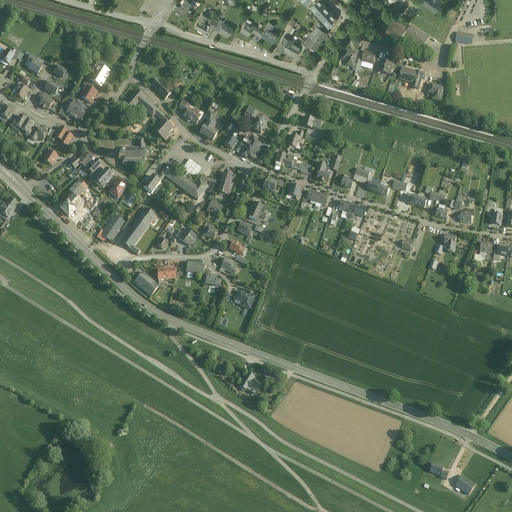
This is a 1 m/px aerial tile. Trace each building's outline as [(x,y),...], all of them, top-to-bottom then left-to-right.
[(190,2),(186,0),(184,0),(180,8),(175,5),(173,10),(182,16),(185,11),(187,13),(189,9),(190,10),(191,9),(190,8),(193,3),(190,2)] [(314,4),(310,7),(313,9),(313,11),(315,13),(316,13),(317,13),(320,17),(323,14),(324,14),(329,10),(328,9),(323,3),(319,0),(317,0),(315,2),(314,4)] [(436,0),(419,0),(419,1),(429,8),(436,13),(442,4),(439,2),(436,0)] [(229,6),(221,5),(220,12),(223,13),(224,9),(229,10),(229,6)] [(207,16),(202,14),(199,19),(194,28),(198,30),(199,29),(203,32),(207,25),(203,22),(207,16)] [(406,29),(384,14),(375,27),(379,29),(386,20),(404,32),(406,29)] [(404,32),(386,20),(379,29),(378,31),(399,45),(402,40),(406,34),(404,32)] [(263,32),(262,34),(262,35),(269,39),(269,40),(273,42),(277,35),(271,31),(274,25),(269,22),(266,28),(265,28),(263,32)] [(260,30),(251,25),(250,26),(245,23),(240,31),(248,35),(250,32),(252,29),(255,31),(254,33),(257,35),(260,30)] [(232,29),(223,24),(218,32),(223,35),(224,33),(228,35),(232,29)] [(214,28),(209,25),(206,31),(209,32),(211,33),(214,28)] [(317,26),(313,31),(315,32),(312,35),(320,41),(325,34),(320,30),(321,29),(319,28),(317,26)] [(429,38),(411,26),(406,34),(402,40),(420,52),(429,38)] [(466,35),(458,33),(456,42),(458,43),(464,44),(464,43),(469,43),(470,39),(465,38),(466,35)] [(306,41),(305,42),(309,44),(315,49),(320,41),(312,35),(310,34),(306,41)] [(284,37),(278,48),(283,51),(284,49),(286,50),(285,52),(291,42),(284,37)] [(294,45),(291,43),(292,42),(291,42),(285,52),(294,57),(300,47),(295,44),(294,45)] [(7,50),(2,59),(9,63),(13,57),(14,55),(7,50)] [(357,54),(346,51),(343,60),(349,62),(348,67),(353,68),(354,64),(357,54)] [(376,55),(365,52),(362,61),(362,62),(373,65),(376,55)] [(38,59),(31,55),(29,57),(27,60),(32,63),(29,69),(38,74),(42,67),(36,63),(38,59)] [(392,64),(381,61),(378,72),(387,75),(389,75),(392,64)] [(102,69),(97,65),(91,74),(93,75),(105,82),(110,73),(102,69)] [(66,72),(58,66),(53,73),(62,79),(66,72)] [(423,74),(415,72),(408,70),(403,68),(400,76),(401,76),(400,79),(406,81),(407,80),(415,82),(413,88),(418,90),(421,78),(423,74)] [(93,75),(89,80),(89,81),(101,88),(105,82),(93,75)] [(30,81),(24,78),(21,83),(27,87),(30,81)] [(167,89),(157,79),(151,85),(161,95),(167,89)] [(359,84),(355,83),(355,81),(353,80),(351,88),(358,90),(359,86),(359,84)] [(55,86),(49,82),(45,89),(46,90),(46,91),(50,93),(54,95),(58,88),(59,88),(55,86)] [(64,87),(57,82),(55,86),(59,88),(58,88),(62,91),(64,87)] [(444,89),(431,85),(428,93),(430,94),(433,95),(432,100),(440,102),(443,94),(444,89)] [(28,91),(20,86),(15,95),(22,100),(28,91)] [(91,90),(87,87),(86,87),(83,93),(94,99),(97,94),(91,90)] [(167,89),(161,95),(165,100),(171,94),(167,89)] [(137,91),(124,106),(131,112),(137,105),(144,97),(137,91)] [(51,98),(44,93),(41,97),(49,102),(51,98)] [(94,99),(83,93),(80,98),(84,100),(91,104),(94,99)] [(80,98),(77,95),(75,99),(78,101),(82,104),(84,100),(80,98)] [(41,97),(40,96),(37,100),(41,102),(39,105),(42,107),(42,108),(44,110),(45,109),(48,110),(52,104),(49,102),(41,97)] [(154,115),(159,110),(144,97),(137,105),(152,118),(154,115)] [(183,101),(179,108),(186,112),(190,106),(190,105),(186,103),(186,104),(183,102),(183,101)] [(76,103),(74,102),(73,102),(70,108),(84,116),(87,110),(76,103)] [(195,109),(193,112),(188,109),(190,106),(186,112),(183,117),(196,125),(198,120),(199,120),(197,119),(199,116),(198,115),(200,112),(195,109)] [(13,111),(5,107),(1,114),(0,114),(0,115),(7,120),(9,118),(9,119),(11,116),(10,115),(13,111)] [(84,116),(70,108),(67,113),(66,114),(69,115),(80,122),(84,116)] [(67,113),(62,110),(59,115),(66,120),(69,115),(66,114),(67,113)] [(159,110),(154,115),(161,121),(165,117),(165,116),(159,110)] [(213,114),(209,112),(204,119),(207,120),(209,121),(213,115),(213,114)] [(213,115),(209,121),(207,120),(208,123),(206,127),(204,126),(200,134),(213,141),(217,134),(213,132),(213,130),(216,124),(213,115)] [(17,122),(13,128),(15,126),(21,130),(27,120),(20,116),(17,122)] [(161,121),(160,123),(161,123),(159,125),(158,125),(154,129),(159,133),(157,135),(164,142),(169,136),(168,135),(173,129),(168,124),(171,121),(165,116),(165,117),(161,121)] [(314,120),(304,117),(302,127),(312,130),(312,128),(319,130),(321,123),(314,121),(314,120)] [(265,121),(260,118),(259,119),(258,118),(251,129),(261,135),(267,124),(264,122),(265,121)] [(33,124),(27,120),(21,130),(27,134),(26,136),(30,130),(33,124)] [(36,133),(33,132),(29,138),(29,139),(34,142),(37,138),(42,141),(47,134),(47,133),(39,128),(38,131),(37,133),(36,133)] [(67,132),(61,128),(58,134),(55,138),(56,138),(61,141),(66,134),(67,132)] [(321,133),(308,130),(306,135),(321,139),(322,139),(323,137),(320,136),(321,134),(321,133)] [(53,131),(49,139),(53,142),(56,138),(55,138),(58,134),(53,131)] [(233,132),(229,137),(224,146),(232,150),(236,141),(234,140),(237,134),(233,132)] [(299,132),(297,138),(291,136),(287,147),(296,150),(298,142),(300,143),(303,133),(299,132)] [(66,134),(61,141),(60,143),(66,147),(67,147),(69,143),(72,137),(66,134)] [(250,138),(246,135),(245,139),(236,152),(246,158),(248,155),(254,159),(254,158),(262,147),(250,139),(250,138)] [(76,147),(69,143),(67,147),(66,147),(64,150),(69,153),(73,150),(76,147)] [(140,146),(139,147),(138,147),(136,147),(135,147),(135,148),(135,150),(135,151),(135,152),(132,152),(132,151),(131,151),(131,152),(128,152),(128,151),(127,151),(127,152),(124,152),(123,152),(122,153),(122,154),(120,154),(118,154),(118,160),(121,160),(123,160),(123,162),(125,161),(128,161),(128,162),(129,162),(129,161),(132,161),(132,162),(133,162),(133,161),(136,161),(136,162),(140,162),(141,162),(141,161),(144,161),(144,162),(144,161),(147,159),(148,159),(149,159),(148,158),(148,154),(149,154),(148,153),(147,153),(144,152),(144,150),(144,149),(140,149),(140,147),(140,146)] [(86,151),(83,154),(84,155),(78,161),(76,159),(70,164),(74,169),(79,165),(80,166),(81,165),(82,166),(85,168),(89,164),(94,159),(86,151)] [(49,152),(44,161),(51,165),(57,156),(55,156),(49,152)] [(286,155),(279,153),(275,165),(276,166),(282,168),(283,165),(284,160),(285,160),(285,158),(286,155)] [(297,159),(289,156),(287,161),(293,162),(291,167),(291,168),(293,169),(302,171),(304,165),(301,164),(300,166),(295,164),(297,159)] [(92,166),(87,170),(88,171),(92,175),(101,166),(96,161),(92,166)] [(335,162),(333,161),(330,170),(335,171),(336,172),(339,163),(335,162)] [(85,168),(83,170),(86,173),(88,171),(87,170),(92,166),(89,164),(85,168)] [(324,166),(320,164),(318,165),(317,169),(318,171),(319,171),(317,179),(320,180),(319,181),(324,182),(324,181),(327,182),(329,174),(324,172),(325,168),(324,166)] [(313,168),(304,165),(302,171),(301,173),(310,176),(313,168)] [(82,166),(77,171),(79,174),(83,170),(85,168),(82,166)] [(174,171),(167,166),(161,174),(168,179),(174,171)] [(363,171),(357,169),(355,175),(358,176),(361,177),(363,171)] [(75,170),(71,175),(75,179),(79,174),(77,171),(75,170)] [(98,178),(95,181),(103,189),(105,186),(104,186),(112,178),(111,177),(114,174),(111,171),(109,173),(106,170),(98,178)] [(195,186),(174,171),(168,179),(169,180),(197,201),(203,193),(203,192),(208,186),(205,184),(200,180),(195,186)] [(370,173),(363,171),(361,177),(368,179),(370,173)] [(232,175),(224,172),(221,183),(220,186),(219,189),(220,189),(218,193),(229,196),(232,185),(229,184),(232,175)] [(96,176),(90,182),(92,184),(95,181),(98,178),(96,176)] [(152,176),(143,188),(151,195),(155,190),(156,189),(156,188),(160,183),(152,176)] [(368,179),(361,177),(360,183),(366,185),(368,179)] [(349,181),(343,179),(341,186),(350,189),(353,182),(349,181)] [(270,181),(266,180),(264,185),(263,185),(263,187),(263,188),(273,193),(277,183),(270,180),(270,181)] [(87,188),(80,181),(69,192),(73,195),(77,199),(78,198),(86,190),(87,188)] [(401,183),(395,181),(393,187),(399,189),(401,183)] [(117,183),(109,195),(118,200),(126,188),(124,187),(125,186),(125,185),(124,184),(123,183),(122,183),(121,183),(119,183),(118,183),(117,183)] [(374,184),(370,183),(368,191),(377,193),(380,186),(378,185),(374,184)] [(408,185),(401,183),(399,189),(406,192),(408,185)] [(299,189),(290,186),(287,195),(295,198),(297,192),(298,192),(299,189)] [(390,189),(380,186),(377,193),(387,197),(390,189)] [(430,200),(444,203),(445,195),(442,195),(443,191),(437,190),(436,193),(432,192),(433,188),(427,186),(425,193),(431,195),(430,200)] [(298,192),(297,192),(295,198),(294,200),(299,202),(302,194),(298,192)] [(318,195),(309,192),(306,199),(310,201),(316,203),(318,195)] [(81,198),(80,200),(78,198),(77,199),(73,195),(61,208),(61,211),(68,217),(69,217),(80,228),(80,229),(88,221),(87,221),(90,216),(85,212),(82,208),(86,203),(81,198)] [(328,198),(318,195),(316,203),(322,205),(322,204),(325,205),(328,198)] [(417,198),(408,195),(405,202),(415,205),(417,198)] [(96,198),(92,203),(92,204),(85,212),(90,216),(91,217),(92,214),(100,202),(99,201),(96,198)] [(427,201),(417,198),(415,205),(418,206),(422,208),(425,209),(427,201)] [(10,199),(5,205),(4,204),(3,206),(0,204),(0,209),(3,211),(0,216),(6,220),(8,217),(18,204),(10,199)] [(449,207),(459,211),(462,202),(456,200),(455,202),(452,200),(449,207)] [(350,205),(341,202),(338,210),(342,211),(342,212),(348,213),(350,205)] [(216,205),(212,203),(207,212),(217,218),(221,209),(216,206),(216,205)] [(256,205),(254,204),(248,218),(253,220),(257,221),(259,217),(264,219),(266,215),(261,213),(263,208),(260,207),(256,205)] [(364,209),(350,205),(348,213),(348,214),(349,214),(354,215),(362,217),(364,209)] [(145,209),(139,217),(150,226),(156,217),(145,209)] [(448,212),(438,209),(436,217),(446,220),(448,212)] [(169,216),(162,212),(160,214),(162,215),(162,218),(165,221),(169,216)] [(473,216),(462,214),(461,222),(471,224),(473,216)] [(502,215),(494,214),(492,225),(501,226),(501,225),(502,215)] [(139,217),(120,243),(131,251),(134,247),(150,226),(139,217)] [(104,232),(102,236),(106,239),(110,242),(122,225),(115,220),(113,219),(104,232)] [(246,225),(243,223),(243,224),(241,224),(238,231),(241,232),(242,233),(242,234),(248,237),(251,231),(248,229),(249,227),(246,226),(246,225)] [(213,229),(209,227),(208,230),(207,231),(208,233),(205,236),(209,238),(210,238),(214,240),(217,233),(215,232),(214,230),(213,229)] [(196,237),(185,229),(182,233),(178,239),(184,243),(189,246),(196,237)] [(101,230),(97,237),(104,242),(106,239),(102,236),(104,232),(101,230)] [(358,235),(350,232),(348,239),(355,242),(358,235)] [(457,238),(448,236),(445,236),(444,245),(448,245),(447,251),(454,252),(457,238)] [(162,239),(161,240),(160,240),(159,243),(157,246),(163,250),(164,249),(166,248),(165,247),(168,243),(162,239)] [(244,247),(238,245),(239,243),(238,242),(237,242),(236,242),(235,243),(233,242),(231,247),(230,247),(229,250),(231,251),(231,250),(236,253),(240,255),(242,252),(243,252),(245,247),(244,247)] [(413,245),(404,242),(403,244),(402,246),(402,247),(401,248),(411,252),(413,251),(414,247),(413,245)] [(493,245),(482,244),(481,251),(481,252),(491,254),(493,245)] [(508,257),(509,248),(499,246),(498,252),(498,255),(500,256),(508,257)] [(140,252),(134,247),(131,251),(137,256),(140,252)] [(230,261),(227,259),(226,261),(225,260),(221,267),(226,269),(225,270),(232,273),(233,271),(233,270),(233,269),(235,270),(237,266),(233,265),(233,264),(230,262),(230,261)] [(435,271),(438,263),(431,260),(428,268),(435,271)] [(142,262),(134,271),(140,276),(142,272),(143,273),(149,265),(145,262),(142,262)] [(200,265),(188,263),(186,272),(199,274),(200,265)] [(174,270),(158,271),(158,280),(174,279),(175,279),(174,274),(174,270)] [(143,273),(142,272),(140,276),(134,282),(151,296),(159,287),(143,273)] [(217,277),(205,275),(203,284),(209,286),(209,285),(215,286),(215,287),(220,287),(221,282),(216,281),(217,277)] [(254,298),(238,292),(235,300),(244,303),(242,307),(249,310),(254,298)] [(254,377),(248,374),(240,388),(241,388),(241,389),(244,390),(245,391),(246,390),(253,379),(254,377)] [(262,385),(253,379),(246,390),(255,396),(262,385)] [(444,468),(435,465),(433,464),(430,472),(441,476),(440,478),(447,480),(449,473),(443,471),(444,468)] [(468,496),(476,485),(462,475),(454,486),(468,496)]
